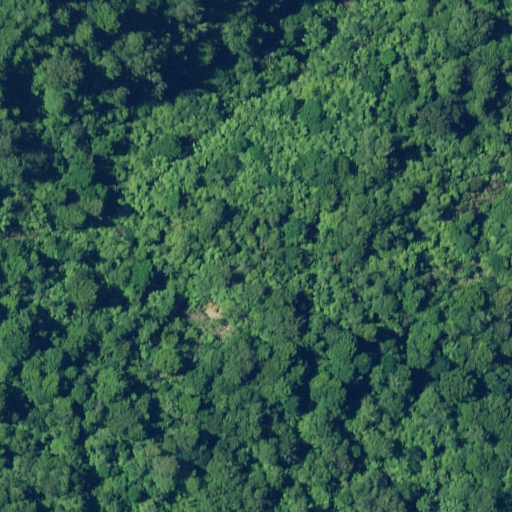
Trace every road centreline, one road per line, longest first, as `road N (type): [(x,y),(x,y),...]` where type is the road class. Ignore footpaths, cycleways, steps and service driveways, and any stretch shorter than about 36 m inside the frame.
road 1 (track): [(333,511),(333,326),(387,200),(396,153),(478,0)]
road 2 (track): [(0,228),(109,224),(220,122),(340,66),(364,0)]
